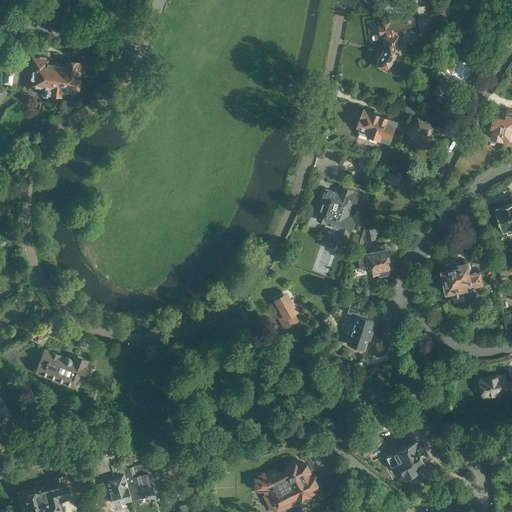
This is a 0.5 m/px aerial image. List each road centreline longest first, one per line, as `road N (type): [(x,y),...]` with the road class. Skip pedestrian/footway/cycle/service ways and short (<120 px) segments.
road 1 (residential): [(145,38),(113,95),(34,151),(25,215),(39,277),(68,313),(105,333),(159,336),(205,322),(260,269),(292,202),(343,0)]
road 2 (residential): [(482,502),(475,462),(398,356),(403,282)]
road 3 (residential): [(413,254),(447,154),(511,48)]
road 4 (residential): [(145,38),(0,25)]
road 5 (residential): [(511,344),(475,350),(445,338),(403,282)]
road 6 (residential): [(413,254),(475,186),(511,164)]
